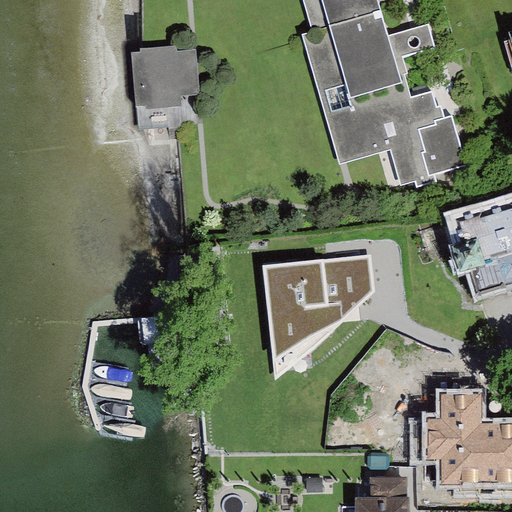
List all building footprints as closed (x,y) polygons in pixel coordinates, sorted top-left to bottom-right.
[(296,0),(307,37),(297,39),(333,167),(388,152),(398,187),(411,184),(413,189),(433,183),(431,178),(462,169),(448,119),(441,121),(438,110),(433,111),(429,96),(406,102),(400,78),(404,77),(399,59),(429,51),(423,29),(380,41),(368,0),(296,0)] [(144,51),(147,127),(204,125),(200,48),(144,51)] [(511,283),(511,202),(443,222),(465,297),(511,283)] [(371,257),(261,272),(276,385),(376,295),(371,257)] [(481,402),(442,403),(442,429),(429,429),(429,469),(443,469),(443,494),(511,492),(511,432),(482,434),(481,402)] [(323,479),(307,479),(307,493),(323,493),(323,479)] [(407,501),(407,479),(370,479),(370,501),(356,501),(356,511),(410,511),(410,501),(407,501)]
